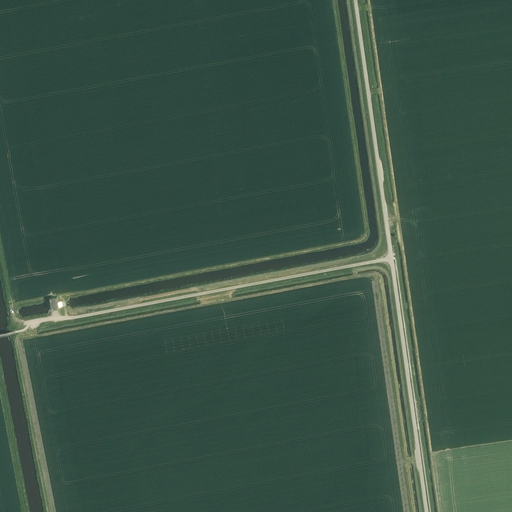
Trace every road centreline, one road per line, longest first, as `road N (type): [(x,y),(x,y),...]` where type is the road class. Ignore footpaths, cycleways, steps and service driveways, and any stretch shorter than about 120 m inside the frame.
road 1 (unclassified): [(22,324),(390,259)]
road 2 (unclassified): [(390,259),(354,0)]
road 3 (unclassified): [(425,511),(390,259)]
